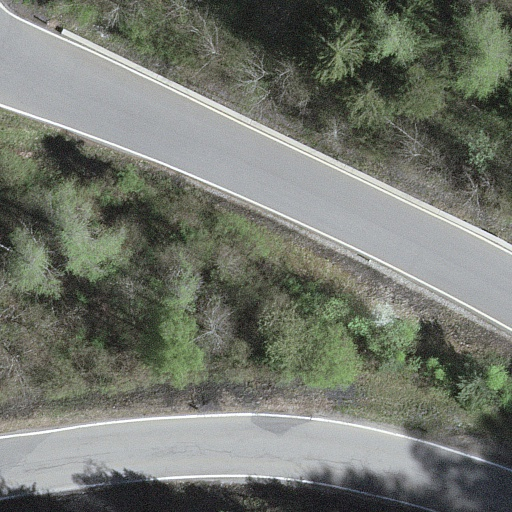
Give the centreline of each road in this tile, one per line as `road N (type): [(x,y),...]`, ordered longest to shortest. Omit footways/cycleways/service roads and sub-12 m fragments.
road 1 (tertiary): [(511,292),(0,56)]
road 2 (tertiary): [(0,466),(233,443),(413,470),(511,507)]
